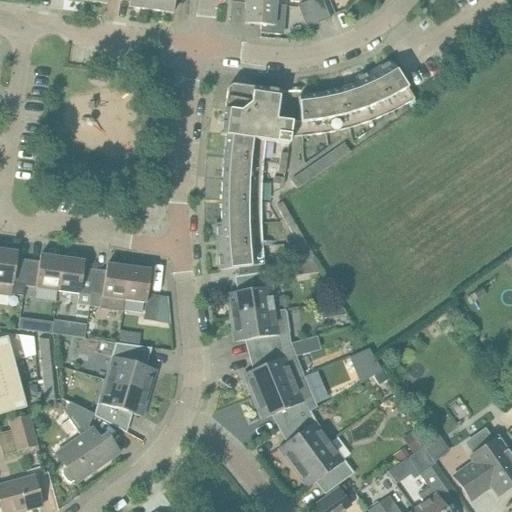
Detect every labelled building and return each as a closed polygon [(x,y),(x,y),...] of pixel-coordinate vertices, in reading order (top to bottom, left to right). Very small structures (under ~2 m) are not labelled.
[(129,0),(128,7),(150,10),(151,0),(129,0)] [(151,0),(150,10),(173,13),(174,0),(151,0)] [(311,0),(309,1),(318,24),(330,19),(322,0),(311,0)] [(297,6),(307,28),(318,24),(309,1),(297,6)] [(283,35),(286,6),(276,5),(245,2),(243,24),(261,26),(260,33),(283,35)] [(298,98),(303,137),(326,134),(349,129),(371,121),(393,112),(414,100),(390,61),(372,71),(354,79),(356,85),(338,91),(319,95),(298,98)] [(154,90),(165,92),(166,82),(156,80),(154,90)] [(265,142),(289,145),(292,123),(284,122),(286,99),(279,98),(280,92),(232,85),(227,89),(220,136),(226,136),(222,180),(221,202),(221,224),(215,224),(218,271),(264,266),(261,231),(262,162),(265,142)] [(344,144),(290,181),(296,189),(301,187),(350,153),(344,144)] [(280,153),(278,174),(285,175),(287,154),(280,153)] [(273,176),(272,185),(283,186),(284,177),(273,176)] [(315,260),(282,203),(276,206),(301,249),(301,253),(279,256),(280,264),(315,260)] [(24,287),(27,261),(16,259),(17,253),(0,250),(0,294),(11,296),(11,294),(23,295),(24,287)] [(57,291),(61,259),(39,256),(39,262),(27,261),(24,287),(57,291)] [(89,305),(94,270),(83,268),(83,262),(61,259),(57,291),(79,294),(77,304),(89,305)] [(122,312),(124,301),(128,268),(106,265),(105,271),(94,270),(89,305),(100,307),(100,308),(122,312)] [(145,304),(143,320),(155,322),(158,296),(147,295),(150,271),(128,268),(124,301),(145,304)] [(229,294),(233,318),(272,312),(269,289),(272,289),(269,272),(239,277),(241,292),(229,294)] [(249,340),(253,355),(291,344),(286,310),(272,312),(233,318),(236,342),(249,340)] [(0,358),(11,356),(7,337),(0,337),(0,358)] [(48,340),(38,339),(39,351),(49,350),(48,340)] [(114,359),(108,381),(146,393),(153,370),(141,366),(146,348),(116,344),(111,358),(114,359)] [(245,374),(254,396),(304,376),(298,363),(294,353),(291,344),(253,355),(257,369),(245,374)] [(39,351),(40,361),(50,360),(49,350),(39,351)] [(57,366),(67,368),(69,361),(66,356),(59,355),(57,366)] [(0,377),(16,373),(11,356),(0,358),(0,377)] [(40,361),(42,371),(51,371),(50,360),(40,361)] [(43,381),(52,381),(51,371),(42,371),(43,381)] [(0,396),(21,391),(16,373),(0,377),(0,396)] [(275,414),(283,427),(309,412),(317,408),(304,376),(254,396),(264,419),(275,414)] [(43,381),(44,391),(53,391),(52,381),(43,381)] [(94,416),(104,421),(122,431),(127,413),(139,416),(146,393),(108,381),(101,404),(98,403),(94,416)] [(0,415),(7,414),(26,408),(21,391),(0,396),(0,415)] [(45,403),(54,401),(53,391),(44,391),(45,403)] [(54,401),(45,403),(44,403),(46,410),(56,407),(54,401)] [(62,471),(62,475),(67,482),(71,483),(74,481),(76,484),(119,454),(106,435),(100,440),(92,428),(90,430),(88,426),(94,415),(69,403),(63,413),(80,437),(55,455),(65,469),(62,471)] [(280,448),(294,467),(327,444),(313,425),(316,423),(309,412),(283,427),(290,440),(280,448)] [(8,421),(17,452),(38,446),(29,415),(8,421)] [(464,443),(473,455),(469,458),(473,463),(453,477),(471,502),(491,488),(497,497),(511,486),(511,458),(497,438),(494,441),(485,428),(464,443)] [(403,440),(413,453),(424,445),(414,431),(403,440)] [(327,444),(294,467),(309,487),(319,480),(328,492),(353,474),(343,460),(340,462),(327,444)] [(414,511),(446,511),(439,501),(448,494),(429,467),(434,464),(423,447),(407,458),(427,487),(417,494),(423,503),(413,510),(414,511)] [(0,486),(0,506),(1,511),(20,511),(41,506),(33,477),(0,486)] [(347,482),(338,489),(310,509),(311,511),(341,511),(350,506),(346,501),(355,494),(347,482)] [(384,511),(378,503),(367,511),(368,511),(414,511),(413,510),(411,511),(399,511),(397,508),(391,511),(384,511)]
